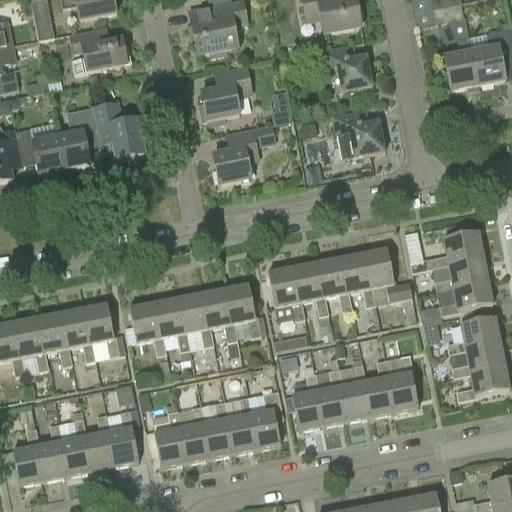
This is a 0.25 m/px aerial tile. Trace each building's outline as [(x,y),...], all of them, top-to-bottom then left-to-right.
[(112,0),(67,0),(60,1),(62,14),(76,11),(79,26),(116,19),(112,0)] [(299,0),(305,29),(322,26),(324,39),(360,32),(354,1),(341,4),(340,0),(299,0)] [(458,0),(419,0),(410,2),(413,18),(461,9),(458,0)] [(30,7),(38,46),(54,43),(46,3),(30,7)] [(246,30),(241,6),(188,17),(191,32),(188,32),(190,41),(193,40),(197,62),(208,60),(209,64),(224,61),(224,57),(236,55),(232,33),(246,30)] [(464,23),(461,9),(413,18),(416,33),(464,23)] [(0,55),(14,53),(13,51),(8,26),(0,27),(0,55)] [(72,60),(83,58),(87,77),(125,69),(121,44),(110,47),(107,33),(68,41),(72,60)] [(472,56),(478,91),(505,85),(502,67),(511,65),(511,42),(511,35),(485,40),(487,53),(472,56)] [(450,96),(478,91),(469,43),(458,45),(460,58),(444,61),(450,96)] [(322,75),(335,72),(341,98),(372,92),(366,62),(356,64),(353,49),(318,55),(322,75)] [(15,76),(2,79),(0,69),(0,99),(19,95),(15,76)] [(224,128),(224,124),(240,120),(236,104),(252,101),(246,70),(213,76),(217,94),(200,98),(203,111),(198,112),(201,128),(207,127),(208,131),(224,128)] [(12,104),(0,104),(0,116),(13,116),(12,104)] [(288,106),(277,109),(281,126),(292,124),(288,106)] [(100,151),(113,148),(116,165),(143,160),(136,125),(122,128),(118,107),(92,112),(94,121),(100,151)] [(335,141),(348,138),(353,163),(384,157),(378,127),(368,129),(366,114),(331,121),(335,141)] [(75,137),(57,141),(63,176),(89,171),(86,154),(100,151),(94,121),(73,125),(75,137)] [(225,139),(229,156),(213,159),(220,191),(251,184),(247,169),(260,166),(257,153),(275,149),(271,129),(225,139)] [(2,137),(0,133),(0,188),(12,186),(10,175),(23,173),(22,171),(16,137),(15,134),(2,137)] [(38,181),(63,176),(57,141),(32,146),(30,134),(16,137),(22,171),(36,168),(38,181)] [(424,263),(443,259),(440,242),(450,240),(449,231),(426,235),(419,236),(424,263)] [(443,245),(446,261),(409,268),(411,278),(448,271),(484,264),(479,238),(443,245)] [(389,309),(411,305),(408,289),(394,291),(387,256),(365,260),(372,295),(386,293),(389,309)] [(348,300),(362,297),(365,313),(375,311),(372,295),(365,260),(342,264),(348,300)] [(325,304),(339,302),(341,317),(351,315),(348,300),(342,264),(318,269),(325,304)] [(448,271),(450,284),(434,287),(436,298),(452,295),(489,288),(484,264),(448,271)] [(301,309),(315,306),(318,322),(328,320),(325,304),(318,269),(295,273),(301,309)] [(304,325),(301,309),(295,273),(268,278),(277,327),(294,324),(294,326),(304,325)] [(460,318),(460,316),(493,310),(489,288),(452,295),(455,311),(439,314),(441,321),(460,318)] [(263,321),(257,322),(254,322),(248,291),(227,295),(234,330),(247,328),(250,344),(266,340),(263,321)] [(210,335),(224,332),(227,348),(237,346),(234,330),(227,295),(203,299),(210,335)] [(186,340),(201,337),(204,353),(213,351),(210,335),(203,299),(179,304),(186,340)] [(163,344),(176,341),(180,358),(189,356),(186,340),(179,304),(156,309),(163,344)] [(167,361),(163,344),(156,309),(129,314),(136,349),(153,346),(156,363),(167,361)] [(93,350),(106,347),(109,363),(119,361),(116,341),(113,342),(107,310),(86,315),(93,350)] [(86,315),(61,319),(71,370),(72,370),(69,356),(82,354),(85,368),(96,366),(93,350),(86,315)] [(45,359),(59,356),(62,372),(71,370),(61,319),(38,324),(45,359)] [(38,324),(15,328),(22,364),(35,361),(38,377),(40,376),(40,378),(48,376),(45,359),(38,324)] [(448,360),(465,357),(501,350),(495,324),(460,331),(463,346),(446,350),(448,360)] [(25,380),(22,364),(15,328),(0,331),(0,367),(12,366),(15,382),(25,380)] [(273,346),(275,356),(307,350),(305,340),(273,346)] [(465,357),(468,370),(451,373),(453,383),(470,380),(505,373),(501,350),(465,357)] [(389,384),(395,418),(418,414),(412,381),(413,380),(410,361),(386,366),(389,384)] [(379,385),(366,388),(372,422),(395,418),(389,384),(386,366),(376,367),(379,385)] [(349,427),(372,422),(366,388),(362,370),(353,372),(339,374),(342,392),(349,427)] [(470,380),(472,393),(455,397),(457,406),(510,396),(505,373),(470,380)] [(332,394),(318,397),(325,431),(349,427),(342,392),(339,374),(329,376),(332,394)] [(305,381),(309,399),(292,402),(299,436),(325,431),(318,397),(315,379),(305,381)] [(251,420),(258,456),(280,451),(275,427),(283,425),(277,397),(262,400),(265,418),(251,420)] [(242,422),(228,425),(235,460),(258,456),(251,420),(248,403),(238,404),(242,422)] [(218,427),(205,430),(212,465),(235,460),(228,425),(224,407),(214,409),(218,427)] [(194,432),(181,434),(188,470),(212,465),(205,430),(201,412),(191,414),(194,432)] [(123,434),(110,436),(117,472),(138,468),(132,436),(134,435),(130,415),(120,417),(123,434)] [(161,475),(188,470),(181,434),(177,416),(150,422),(161,475)] [(99,438),(86,441),(93,477),(117,472),(110,436),(107,420),(96,422),(99,438)] [(70,481),(93,477),(86,441),(83,425),(60,429),(63,445),(70,481)] [(24,428),(28,452),(12,455),(19,491),(46,486),(39,450),(34,427),(24,428)] [(52,447),(39,450),(46,486),(70,481),(63,445),(60,429),(49,431),(52,447)] [(474,511),(507,511),(511,511),(511,484),(488,489),(491,505),(473,509),(474,511)] [(439,511),(437,500),(409,505),(410,511),(439,511)]
